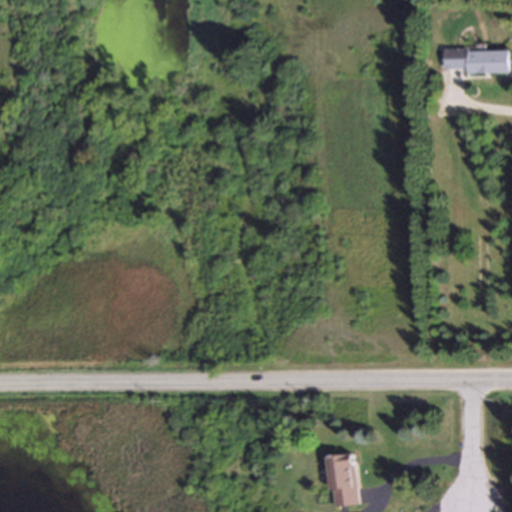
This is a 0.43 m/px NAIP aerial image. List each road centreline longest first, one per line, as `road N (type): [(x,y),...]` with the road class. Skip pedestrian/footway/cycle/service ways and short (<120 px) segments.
road 1 (tertiary): [(0,385),(511,380)]
road 2 (residential): [(474,380),(476,508)]
